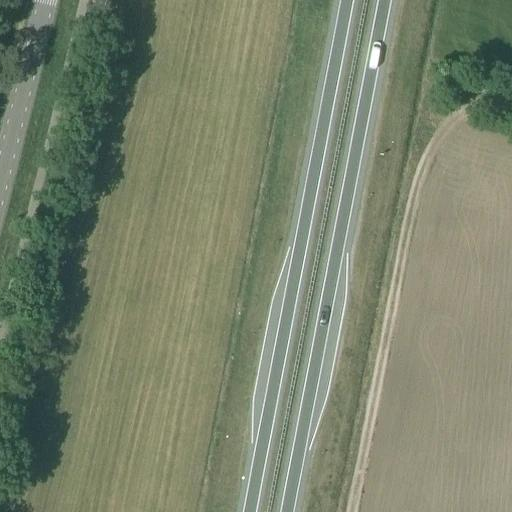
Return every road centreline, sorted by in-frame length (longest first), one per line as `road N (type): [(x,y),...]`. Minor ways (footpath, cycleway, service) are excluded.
road 1 (trunk): [(344,0),(246,511)]
road 2 (trunk): [(287,511),(385,0)]
road 3 (tertiary): [(0,181),(44,0)]
